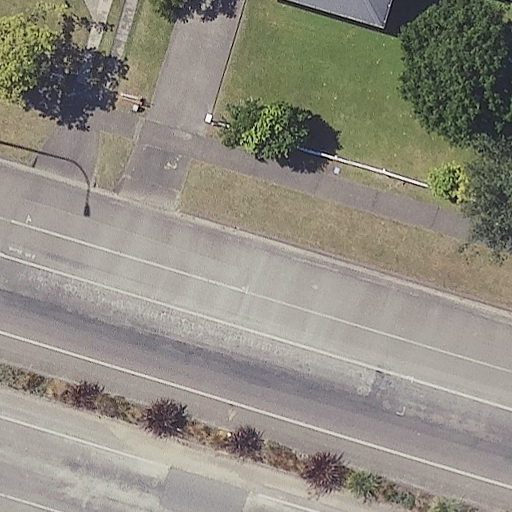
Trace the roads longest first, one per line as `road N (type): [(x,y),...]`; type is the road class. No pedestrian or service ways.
road 1 (secondary): [(0,288),(511,442)]
road 2 (secondary): [(184,511),(0,457)]
